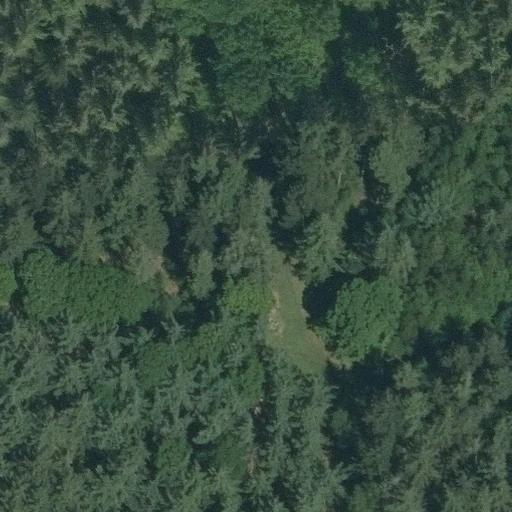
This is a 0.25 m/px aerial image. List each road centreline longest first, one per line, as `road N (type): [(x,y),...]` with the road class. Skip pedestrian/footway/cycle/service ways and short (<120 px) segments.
road 1 (track): [(511,312),(389,379),(344,384),(341,363),(319,353),(0,348)]
road 2 (track): [(253,0),(309,194),(389,379)]
road 3 (track): [(375,349),(511,134)]
road 4 (track): [(360,382),(345,511)]
